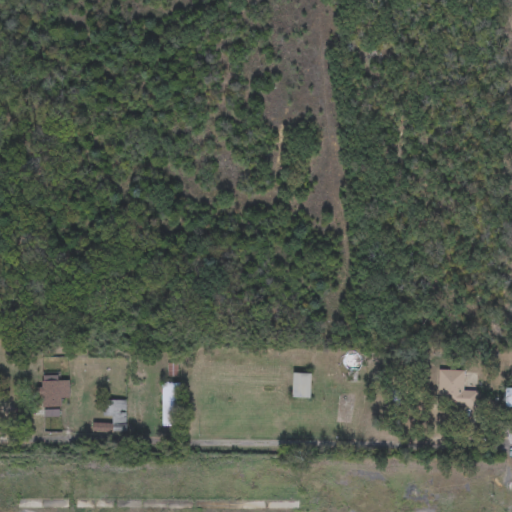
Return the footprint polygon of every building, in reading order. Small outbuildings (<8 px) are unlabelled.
[(464,391),(478,391),(478,409),(438,409),(438,371),(464,371),(464,391)] [(310,399),(292,399),(292,374),(310,374),(310,399)] [(69,399),(61,399),(61,408),(39,408),(39,382),(68,382),(69,399)] [(178,383),(178,426),(161,426),(161,383),(178,383)] [(126,399),(125,434),(92,433),(92,423),(101,423),(102,398),(126,399)]
